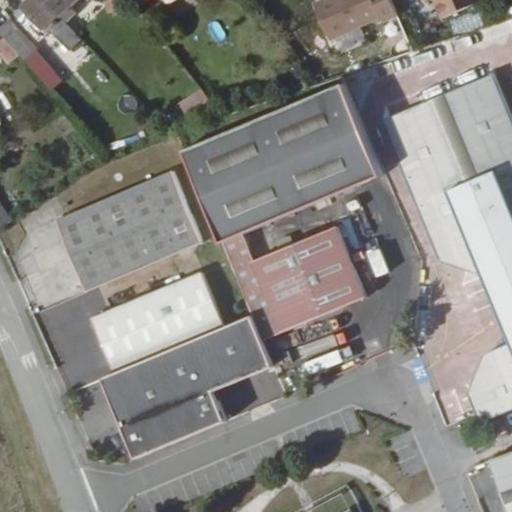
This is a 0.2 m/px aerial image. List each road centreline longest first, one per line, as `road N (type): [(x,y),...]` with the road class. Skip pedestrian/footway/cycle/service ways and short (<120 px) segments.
road 1 (residential): [(454,511),(394,375),(79,510)]
road 2 (tertiary): [(0,315),(79,510)]
